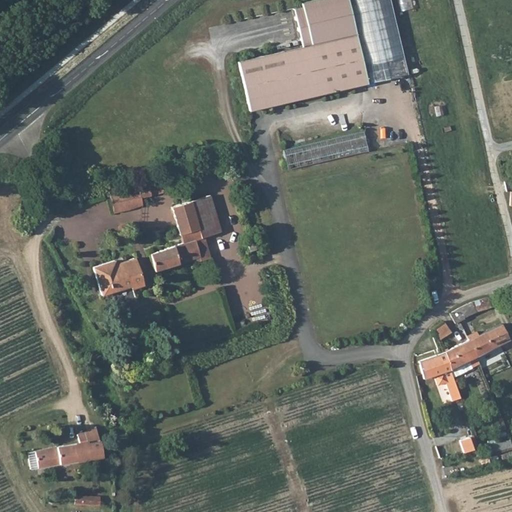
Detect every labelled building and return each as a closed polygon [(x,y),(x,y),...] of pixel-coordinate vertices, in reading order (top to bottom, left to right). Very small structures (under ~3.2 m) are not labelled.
[(303,46),(358,33),(386,27),(379,0),(309,0),(303,1),(304,5),(294,7),(303,46)] [(391,0),(379,0),(386,27),(358,33),(368,82),(408,73),(391,0)] [(368,82),(358,33),(303,46),(237,61),(248,108),(368,82)] [(369,151),(364,130),(284,147),(289,168),(369,151)] [(125,191),(130,210),(132,210),(143,205),(141,197),(163,194),(163,193),(166,192),(167,189),(169,189),(168,182),(125,191)] [(130,210),(125,191),(111,194),(115,214),(130,210)] [(201,238),(183,244),(150,256),(155,272),(196,258),(198,263),(212,258),(205,238),(221,233),(209,196),(190,202),(201,238)] [(201,238),(190,202),(172,208),(183,244),(201,238)] [(143,286),(134,258),(117,264),(116,260),(93,268),(102,295),(131,286),(132,290),(143,286)] [(456,324),(459,323),(463,320),(465,318),(478,312),(492,308),(488,299),(472,303),(451,315),(456,324)] [(478,332),(468,337),(470,340),(477,356),(510,340),(503,324),(480,335),(478,332)] [(451,368),(477,356),(470,340),(445,352),(451,368)] [(461,398),(451,368),(445,352),(444,352),(445,354),(420,363),(424,380),(436,375),(439,384),(446,382),(452,401),(461,398)] [(79,435),(81,443),(36,452),(39,469),(102,457),(96,428),(79,435)] [(36,452),(28,454),(31,471),(39,469),(36,452)] [(76,496),(76,505),(100,506),(101,497),(76,496)]
